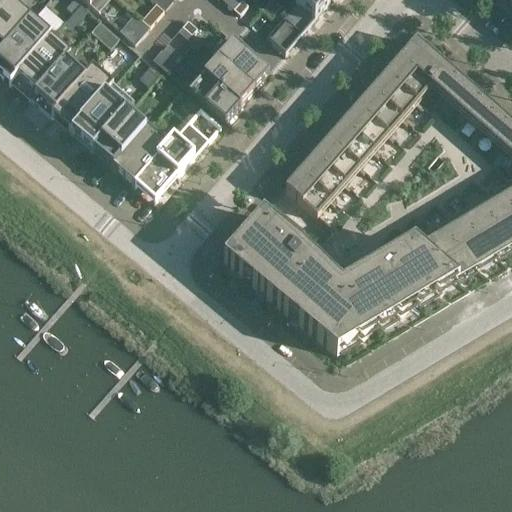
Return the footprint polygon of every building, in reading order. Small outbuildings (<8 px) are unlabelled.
[(10,9),(0,0),(0,20),(9,10),(10,10),(10,9)] [(113,1),(112,0),(77,0),(98,18),(113,1)] [(288,30),(301,41),(337,0),(304,0),(298,8),(266,43),(272,49),(275,46),(274,45),(288,30)] [(511,0),(497,0),(511,13),(511,0)] [(248,11),(242,6),(233,15),(240,20),(248,11)] [(149,32),(164,16),(156,9),(141,25),(149,32)] [(0,60),(29,27),(10,10),(9,10),(0,20),(0,60)] [(87,16),(80,10),(64,28),(71,34),(87,16)] [(262,15),(269,22),(273,18),(266,11),(262,15)] [(134,20),(120,36),(135,50),(149,33),(134,20)] [(49,43),(50,44),(55,38),(54,38),(35,21),(29,27),(0,60),(0,81),(8,88),(10,89),(18,80),(49,43)] [(188,26),(182,32),(191,40),(197,34),(188,26)] [(103,42),(113,51),(119,44),(109,35),(103,42)] [(269,79),(227,42),(212,58),(211,59),(217,64),(218,64),(254,95),(269,79)] [(37,97),(69,61),(50,44),(49,43),(18,80),(37,97)] [(197,54),(201,49),(195,43),(190,48),(197,54)] [(315,162),(300,179),(285,196),(316,224),(332,237),(319,251),(272,210),(263,221),(223,266),(242,282),(251,290),(287,320),(298,328),(335,360),(338,358),(455,288),(476,276),(495,264),(511,254),(511,132),(496,118),(471,96),(446,75),(416,47),(400,65),(386,81),(372,97),(358,113),(343,130),(329,146),(315,162)] [(175,67),(181,61),(168,50),(162,56),(175,67)] [(51,121),(88,79),(69,63),(70,62),(69,61),(37,97),(30,105),(50,122),(51,121)] [(218,64),(217,64),(204,80),(240,112),(254,95),(218,64)] [(59,113),(79,130),(112,93),(92,75),(59,113)] [(240,112),(204,80),(189,97),(225,129),(240,112)] [(115,90),(76,135),(96,152),(135,107),(115,90)] [(181,112),(194,122),(200,115),(188,104),(181,112)] [(145,138),(145,137),(126,121),(125,120),(92,158),(112,175),(113,174),(145,138)] [(194,164),(209,147),(208,146),(189,129),(188,129),(173,145),(166,152),(167,152),(142,182),(134,191),(135,192),(153,208),(154,209),(157,206),(194,164)] [(167,152),(166,152),(147,135),(145,137),(145,138),(113,174),(115,176),(131,190),(133,192),(134,191),(142,182),(167,152)]
